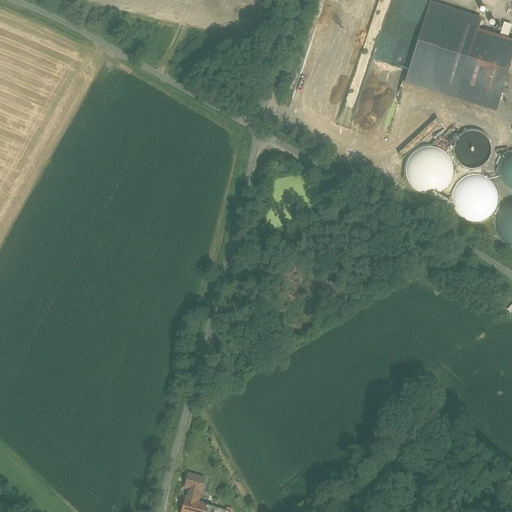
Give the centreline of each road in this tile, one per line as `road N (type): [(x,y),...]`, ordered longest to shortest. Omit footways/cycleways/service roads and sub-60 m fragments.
road 1 (unclassified): [(259,131),(157,511)]
road 2 (unclassified): [(259,131),(511,276)]
road 3 (unclassified): [(7,0),(259,131)]
road 4 (unclassified): [(259,131),(303,0)]
